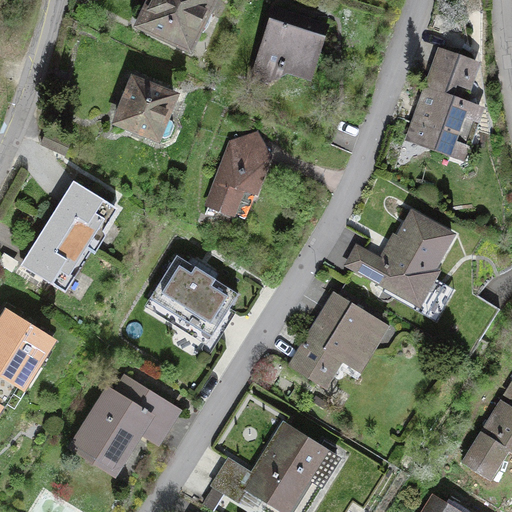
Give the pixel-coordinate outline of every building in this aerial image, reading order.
[(211,0),(153,0),(141,25),(188,47),(196,31),(203,34),(209,25),(212,15),(205,12),(211,0)] [(275,9),(259,59),(308,76),(325,26),(275,9)] [(411,137),(448,151),(453,137),(467,142),(478,111),(460,105),(470,76),(464,74),(469,59),(442,50),(411,137)] [(157,138),(157,137),(164,140),(170,137),(174,127),(171,122),(164,119),(173,97),(133,81),(117,122),(157,138)] [(333,117),(304,106),(294,131),(323,142),(333,117)] [(70,141),(47,131),(41,145),(64,155),(70,141)] [(266,162),(248,155),(257,133),(233,141),(208,205),(244,219),(266,162)] [(73,182),(47,223),(91,251),(117,209),(73,182)] [(357,249),(348,265),(419,304),(436,272),(432,270),(452,236),(413,214),(385,264),(357,249)] [(65,293),(91,251),(47,223),(21,265),(65,293)] [(211,337),(238,294),(177,256),(150,298),(211,337)] [(337,297),(292,366),(325,386),(341,360),(357,369),(384,326),(337,297)] [(0,410),(31,361),(39,366),(52,344),(30,330),(33,326),(8,310),(0,323),(0,410)] [(116,395),(109,390),(72,448),(94,462),(100,453),(118,464),(139,431),(157,443),(177,410),(126,378),(116,395)] [(511,406),(501,400),(462,462),(490,480),(508,450),(511,452),(511,406)] [(228,460),(213,485),(255,511),(261,511),(264,508),(270,511),(301,511),(334,461),(284,428),(254,476),(228,460)] [(432,495),(421,511),(459,511),(455,509),(459,502),(449,496),(445,503),(432,495)]
